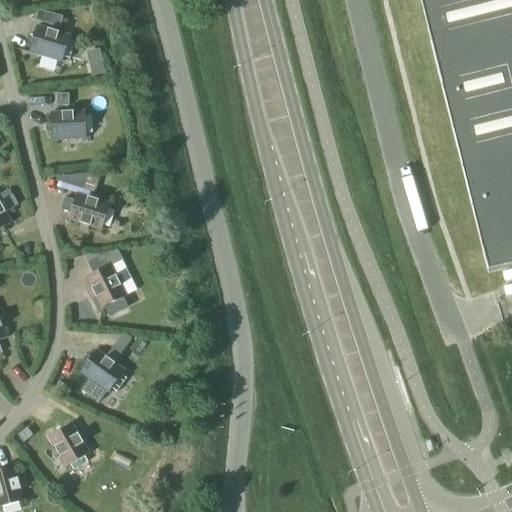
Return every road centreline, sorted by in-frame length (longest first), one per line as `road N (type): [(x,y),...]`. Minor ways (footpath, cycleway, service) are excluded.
road 1 (primary): [(403,511),(287,149),(251,0)]
road 2 (unclassified): [(237,511),(246,377),(158,0)]
road 3 (residential): [(0,54),(55,316),(49,359),(0,436)]
road 4 (unclassified): [(359,0),(412,217),(458,338)]
